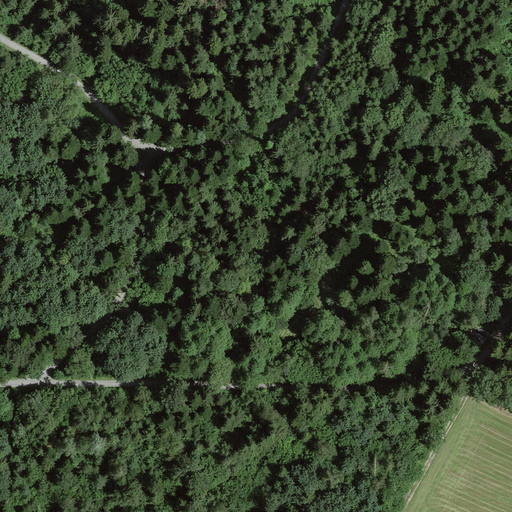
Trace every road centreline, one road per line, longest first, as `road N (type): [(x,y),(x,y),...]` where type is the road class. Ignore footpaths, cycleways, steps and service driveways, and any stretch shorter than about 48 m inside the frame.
road 1 (track): [(0,383),(355,390),(474,373)]
road 2 (track): [(143,153),(251,136),(287,119),(313,82),(346,0)]
road 3 (track): [(27,384),(104,318),(128,282),(143,153)]
road 4 (track): [(143,153),(73,81),(0,37)]
road 5 (track): [(401,511),(474,373)]
